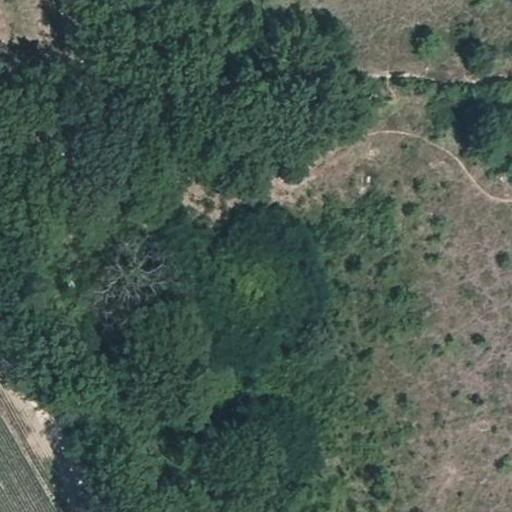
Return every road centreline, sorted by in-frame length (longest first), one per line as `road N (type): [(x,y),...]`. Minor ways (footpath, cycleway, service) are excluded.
road 1 (track): [(0,278),(107,511)]
road 2 (track): [(86,144),(97,99),(73,0)]
